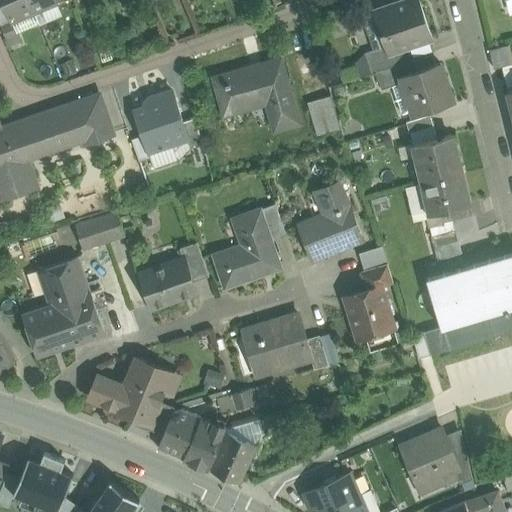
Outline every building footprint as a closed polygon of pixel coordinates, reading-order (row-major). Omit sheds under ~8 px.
[(34,13),(28,0),(2,0),(12,22),(34,13)] [(28,0),(34,13),(56,3),(54,0),(28,0)] [(418,0),(410,0),(362,17),(373,50),(386,46),(388,53),(409,46),(428,39),(431,38),(418,0)] [(409,46),(413,57),(432,51),(428,39),(409,46)] [(409,46),(388,53),(386,46),(373,50),(365,53),(372,73),(375,72),(413,59),(413,57),(409,46)] [(511,59),(509,46),(489,50),(493,69),(501,67),(511,64),(511,59)] [(365,53),(354,63),(358,78),(372,73),(365,53)] [(413,59),(375,72),(381,90),(404,82),(401,76),(417,71),(413,59)] [(279,60),(215,78),(225,113),(239,110),(238,106),(267,98),(276,129),(297,123),(288,92),(290,91),(287,79),(285,79),(279,60)] [(417,71),(401,76),(404,82),(414,114),(453,101),(450,90),(449,90),(439,63),(417,71)] [(511,64),(501,67),(504,80),(511,77),(511,64)] [(172,91),(149,99),(151,106),(135,112),(149,154),(187,141),(189,140),(183,122),(172,91)] [(99,94),(2,128),(0,120),(0,202),(38,189),(27,158),(83,139),(85,146),(114,136),(99,94)] [(330,96),(307,103),(317,136),(339,129),(330,96)] [(407,122),(410,134),(433,127),(430,115),(407,122)] [(195,118),(183,122),(189,140),(187,141),(189,148),(202,144),(195,118)] [(410,134),(413,144),(437,139),(433,127),(410,134)] [(437,139),(413,144),(423,183),(462,174),(455,144),(453,144),(451,135),(437,139)] [(208,165),(202,144),(189,148),(196,168),(208,165)] [(462,174),(423,183),(430,213),(450,208),(468,204),(465,195),(466,194),(462,174)] [(348,205),(339,182),(313,192),(322,215),(299,224),(313,259),(363,239),(349,205),(348,205)] [(275,204),(260,210),(269,236),(285,231),(275,204)] [(450,208),(453,219),(471,215),(468,204),(450,208)] [(450,208),(430,213),(433,226),(443,224),(443,222),(453,219),(450,208)] [(260,210),(237,218),(247,244),(214,255),(225,286),(280,268),(269,236),(260,210)] [(117,212),(103,216),(111,241),(124,236),(117,212)] [(475,214),(471,215),(453,219),(455,228),(459,241),(478,232),(475,214)] [(103,216),(75,225),(83,249),(111,241),(103,216)] [(443,224),(433,226),(433,227),(434,234),(455,228),(453,219),(443,222),(443,224)] [(455,228),(434,234),(438,246),(459,241),(455,228)] [(459,241),(438,246),(439,252),(460,247),(459,241)] [(197,242),(180,248),(183,258),(184,258),(193,281),(209,276),(197,242)] [(382,246),(359,253),(365,270),(388,263),(382,246)] [(460,247),(439,252),(441,259),(462,253),(460,247)] [(511,253),(427,278),(441,327),(442,328),(443,328),(449,349),(511,330),(511,253)] [(462,253),(441,259),(444,268),(465,263),(462,253)] [(78,256),(37,270),(49,304),(58,301),(73,345),(105,334),(78,256)] [(183,258),(140,273),(152,307),(196,292),(193,281),(184,258),(183,258)] [(365,270),(361,271),(366,290),(382,285),(382,286),(393,283),(388,263),(365,270)] [(366,290),(344,296),(358,339),(395,328),(382,286),(382,285),(366,290)] [(49,304),(22,313),(37,357),(73,345),(58,301),(49,304)] [(299,315),(243,332),(256,374),(311,357),(312,357),(307,341),(299,315)] [(442,328),(441,327),(424,332),(431,355),(449,349),(443,328),(442,328)] [(320,337),(328,365),(338,362),(330,335),(320,337)] [(320,337),(307,341),(312,357),(311,357),(314,369),(328,365),(320,337)] [(1,343),(0,344),(0,373),(15,362),(1,343)] [(172,371),(137,357),(125,387),(97,375),(88,396),(105,402),(104,404),(114,408),(115,407),(117,407),(115,411),(150,425),(160,401),(172,371)] [(250,389),(231,394),(235,409),(255,403),(250,389)] [(511,396),(498,400),(511,458),(511,396)] [(175,407),(160,401),(150,425),(149,426),(164,432),(173,412),(175,407)] [(201,417),(182,409),(173,412),(164,432),(158,448),(183,458),(201,417)] [(281,413),(260,419),(264,435),(285,429),(281,413)] [(226,428),(201,417),(183,458),(208,469),(226,428)] [(443,429),(401,447),(418,487),(455,471),(460,469),(450,446),(443,429)] [(256,444),(227,431),(210,469),(239,482),(256,444)] [(463,440),(450,446),(460,469),(455,471),(460,484),(472,479),(463,440)] [(29,456),(13,494),(24,498),(58,511),(73,474),(61,469),(65,460),(45,452),(41,461),(29,456)] [(0,462),(0,490),(10,466),(0,462)] [(366,511),(349,472),(335,478),(335,479),(304,492),(311,509),(320,505),(323,511),(366,511)] [(131,511),(140,499),(109,478),(86,511),(131,511)] [(465,502),(439,511),(505,511),(497,492),(465,502)]
